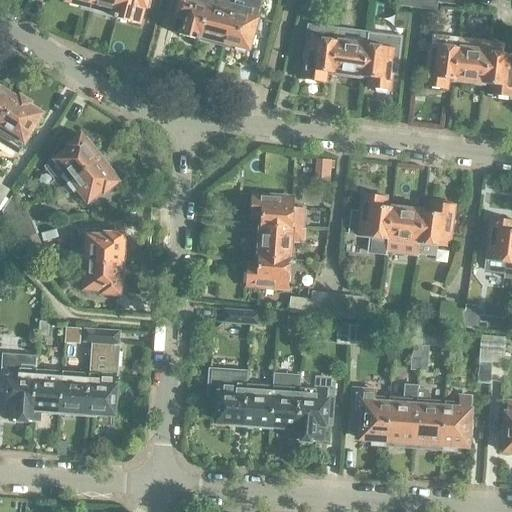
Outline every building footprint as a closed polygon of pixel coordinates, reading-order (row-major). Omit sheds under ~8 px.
[(119,0),(93,0),(91,7),(100,9),(102,13),(115,17),(119,0)] [(119,0),(115,17),(138,23),(142,7),(145,8),(146,0),(119,0)] [(198,38),(207,0),(181,0),(177,17),(179,18),(175,32),(198,38)] [(223,41),(232,4),(233,0),(207,0),(198,38),(210,41),(214,39),(223,41)] [(435,0),(422,0),(422,7),(435,9),(436,1),(435,1),(435,0)] [(232,4),(223,41),(248,48),(257,11),(232,4)] [(332,74),(338,27),(308,23),(306,37),(309,37),(303,79),(324,82),(325,73),(332,74)] [(361,78),(367,30),(338,27),(332,74),(361,78)] [(367,30),(361,78),(369,79),(368,87),(389,90),(391,74),(398,75),(403,35),(367,30)] [(454,80),(459,38),(432,34),(425,87),(446,89),(447,80),(454,80)] [(483,84),(489,42),(459,38),(454,80),(483,84)] [(489,42),(483,84),(491,85),(490,95),(511,98),(511,88),(511,53),(503,53),(504,44),(489,42)] [(0,127),(17,99),(0,88),(0,127)] [(17,99),(0,127),(0,133),(21,146),(41,114),(28,105),(30,102),(20,96),(18,99),(17,99)] [(60,189),(99,158),(80,134),(66,145),(60,142),(43,168),(54,181),(50,184),(55,191),(60,189)] [(60,189),(55,191),(56,193),(62,190),(68,197),(73,192),(77,189),(85,200),(89,200),(102,190),(103,192),(104,191),(107,195),(109,195),(113,195),(115,193),(117,190),(117,187),(115,183),(117,181),(99,158),(60,189)] [(328,160),(314,158),(313,170),(327,171),(328,160)] [(0,206),(6,197),(11,190),(0,182),(0,206)] [(387,247),(393,207),(385,206),(386,196),(364,194),(362,210),(353,209),(349,233),(357,234),(356,236),(359,236),(372,237),(371,245),(387,247)] [(304,229),(306,208),(294,207),(294,198),(252,195),(251,217),(261,218),(260,226),(292,229),(304,229)] [(7,220),(25,209),(20,202),(13,196),(10,200),(3,212),(2,213),(7,220)] [(6,197),(0,206),(0,210),(3,212),(10,200),(6,197)] [(422,211),(417,255),(419,256),(419,253),(438,255),(439,246),(448,247),(453,205),(432,202),(431,212),(422,211)] [(417,255),(422,211),(393,207),(387,247),(388,248),(387,252),(417,255)] [(15,232),(32,221),(25,209),(7,220),(15,232)] [(511,269),(511,220),(493,218),(487,260),(502,262),(501,268),(511,269)] [(21,242),(36,232),(32,221),(15,232),(21,242)] [(260,226),(258,256),(290,258),(292,229),(260,226)] [(82,252),(81,262),(121,264),(123,234),(119,234),(119,231),(119,230),(118,229),(118,228),(116,228),(115,227),(113,227),(112,227),(111,228),(109,229),(108,230),(108,231),(108,233),(105,233),(105,236),(87,235),(86,253),(82,252)] [(36,232),(21,242),(26,250),(33,258),(43,250),(36,232)] [(290,258),(258,256),(257,265),(247,264),(246,286),(288,288),(290,258)] [(121,264),(81,262),(72,261),(72,272),(85,273),(84,289),(101,290),(101,293),(119,294),(121,264)] [(322,315),(325,292),(311,290),(310,298),(310,300),(312,300),(310,313),(322,315)] [(325,292),(322,315),(335,317),(338,295),(338,294),(325,292)] [(350,296),(350,295),(338,294),(338,295),(335,317),(347,318),(350,296)] [(350,296),(347,318),(360,320),(363,297),(350,295),(350,296)] [(310,300),(310,298),(290,296),(288,311),(310,313),(312,300),(310,300)] [(453,309),(455,309),(456,303),(441,301),(437,329),(450,331),(453,309)] [(465,327),(477,328),(479,314),(480,305),(465,304),(465,310),(466,310),(464,327),(465,327)] [(250,323),(251,311),(225,309),(224,321),(250,323)] [(466,310),(465,310),(455,309),(453,309),(450,331),(464,333),(465,327),(464,327),(466,310)] [(251,311),(250,323),(259,324),(260,312),(251,311)] [(509,318),(479,314),(477,328),(484,329),(507,332),(508,321),(509,318)] [(303,329),(304,317),(287,315),(286,328),(303,329)] [(49,321),(39,321),(38,334),(48,335),(49,321)] [(348,345),(350,323),(337,323),(336,344),(348,345)] [(350,323),(348,345),(361,346),(362,324),(350,323)] [(91,342),(92,330),(85,329),(84,342),(91,342)] [(92,330),(91,342),(117,344),(118,332),(92,330)] [(481,335),(478,383),(489,384),(491,363),(492,336),(481,335)] [(492,336),(491,363),(505,363),(506,343),(504,342),(505,338),(492,336)] [(418,370),(420,342),(412,341),(410,370),(418,370)] [(420,342),(418,370),(427,371),(429,342),(420,342)] [(36,369),(37,357),(3,355),(0,392),(6,393),(5,403),(7,403),(6,419),(32,421),(33,409),(36,369)] [(60,411),(62,371),(63,361),(42,360),(41,370),(36,369),(33,409),(60,411)] [(247,384),(247,372),(210,370),(208,395),(212,399),(218,399),(216,422),(244,424),(247,384)] [(86,413),(89,373),(62,371),(60,411),(86,413)] [(89,373),(86,413),(107,414),(113,409),(115,375),(89,373)] [(274,374),(273,386),(299,388),(300,375),(274,374)] [(299,388),(296,427),(296,439),(321,441),(322,424),(325,424),(326,411),(332,411),(334,382),(332,382),(332,378),(315,377),(314,389),(299,388)] [(417,387),(418,384),(405,383),(405,396),(392,395),(392,403),(390,403),(387,440),(414,442),(417,387)] [(271,426),(273,386),(247,384),(244,424),(271,426)] [(296,427),(299,388),(273,386),(271,426),(289,427),(296,427)] [(417,387),(414,442),(440,444),(443,406),(428,405),(429,395),(427,388),(417,387)] [(387,440),(390,403),(375,402),(375,391),(363,390),(360,439),(387,440)] [(458,407),(443,406),(440,444),(467,446),(471,397),(459,396),(458,407)] [(511,451),(511,402),(506,402),(503,451),(511,451)] [(296,439),(296,427),(289,427),(288,438),(296,439)]
